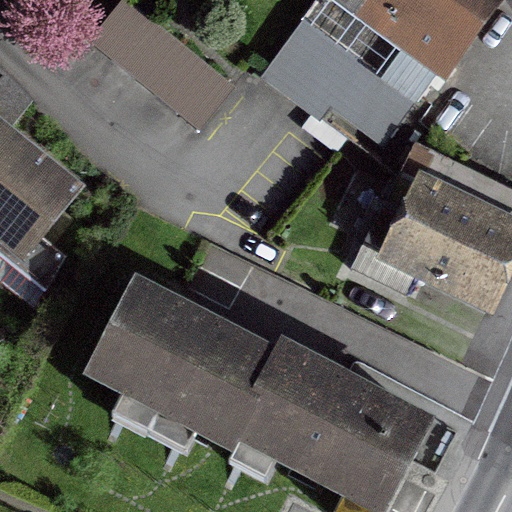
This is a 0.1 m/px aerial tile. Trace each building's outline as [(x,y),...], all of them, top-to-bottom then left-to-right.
[(319,0),(303,23),(415,104),(442,67),(445,68),(494,0),(319,0)] [(87,46),(109,64),(144,22),(122,4),(87,46)] [(109,64),(195,134),(229,91),(144,22),(109,64)] [(0,243),(22,262),(75,195),(2,136),(27,104),(0,76),(0,243)] [(511,199),(409,149),(362,246),(415,272),(486,307),(511,253),(511,199)] [(230,451),(235,441),(373,511),(380,511),(423,429),(363,398),(366,392),(354,386),(342,380),(339,385),(279,355),(274,365),(215,335),(218,329),(204,322),(194,316),(191,321),(130,290),(86,377),(230,451)]
